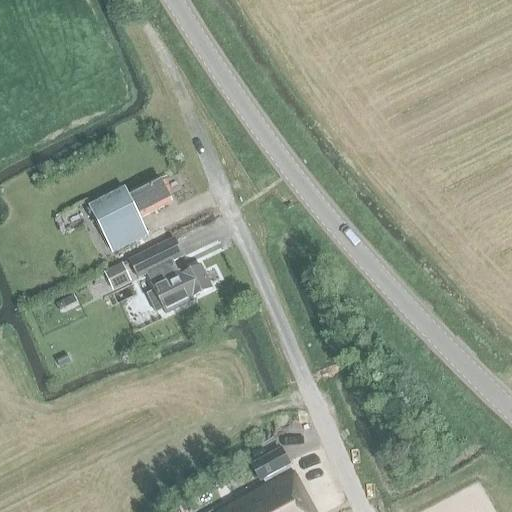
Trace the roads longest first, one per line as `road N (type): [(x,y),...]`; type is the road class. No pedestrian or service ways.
road 1 (secondary): [(511,410),(340,232),(247,114),(172,0)]
road 2 (residential): [(363,511),(154,46)]
